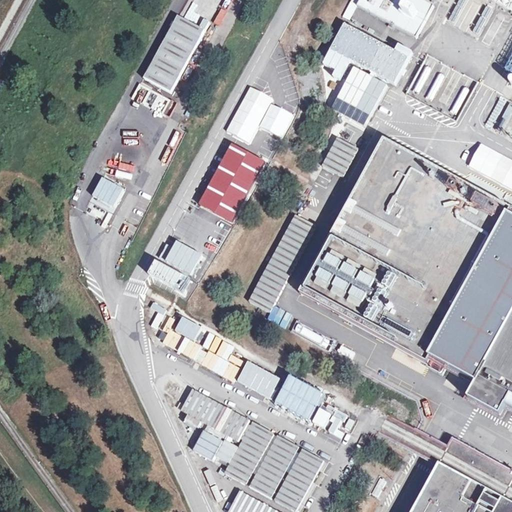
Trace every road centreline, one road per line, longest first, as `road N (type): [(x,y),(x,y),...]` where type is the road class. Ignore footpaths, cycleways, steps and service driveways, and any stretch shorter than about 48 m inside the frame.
road 1 (unknown): [(396,370),(305,308),(293,283),(383,126),(405,121),(460,137)]
road 2 (unknown): [(148,262),(183,263),(200,248),(279,93),(264,52)]
road 3 (unknown): [(339,463),(327,439),(134,351)]
road 4 (unknown): [(387,511),(439,400)]
